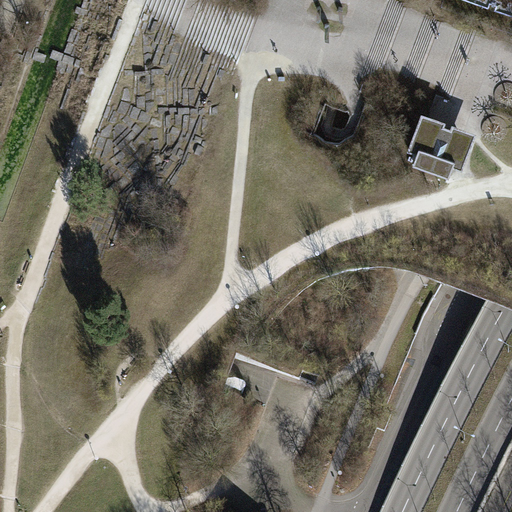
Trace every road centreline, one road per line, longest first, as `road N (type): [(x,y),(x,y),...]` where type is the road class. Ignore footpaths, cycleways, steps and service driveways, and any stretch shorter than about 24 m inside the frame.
road 1 (trunk): [(422,0),(376,298),(295,511)]
road 2 (trunk): [(327,511),(463,173)]
road 3 (primary): [(511,293),(403,511)]
road 4 (trunk): [(463,173),(511,30)]
road 5 (primary): [(458,511),(511,400)]
